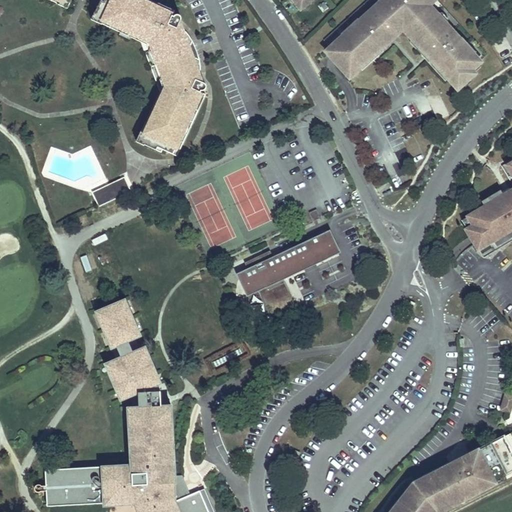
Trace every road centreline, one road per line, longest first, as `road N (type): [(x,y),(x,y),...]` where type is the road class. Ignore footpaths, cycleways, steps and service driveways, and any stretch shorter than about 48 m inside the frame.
road 1 (residential): [(413,242),(386,218),(305,61),(257,0)]
road 2 (residential): [(511,97),(462,142),(413,242)]
